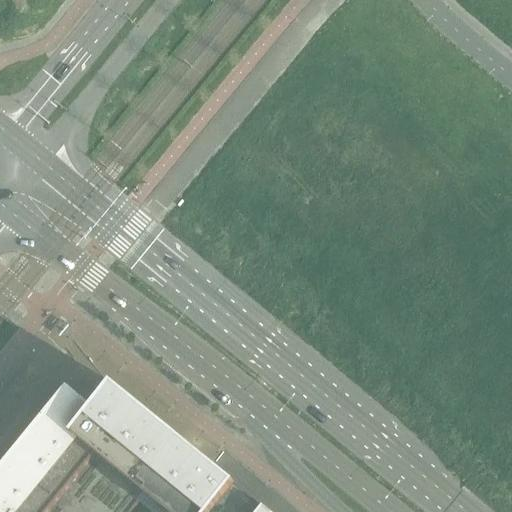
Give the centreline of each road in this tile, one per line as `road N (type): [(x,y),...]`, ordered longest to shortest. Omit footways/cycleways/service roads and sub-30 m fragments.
road 1 (secondary): [(465,511),(42,164)]
road 2 (secondary): [(3,211),(264,410)]
road 3 (residential): [(42,164),(176,0)]
road 4 (residential): [(123,0),(15,140)]
road 5 (secondary): [(264,410),(386,511)]
road 6 (residential): [(264,410),(277,455),(338,511)]
